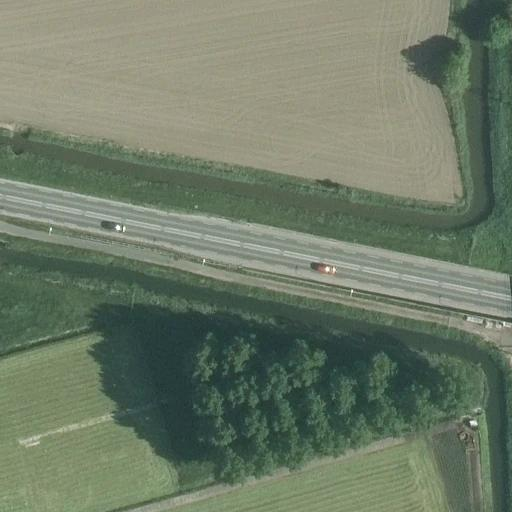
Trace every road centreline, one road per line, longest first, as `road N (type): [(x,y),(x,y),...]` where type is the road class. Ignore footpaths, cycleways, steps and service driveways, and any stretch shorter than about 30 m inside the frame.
road 1 (secondary): [(511,300),(0,197)]
road 2 (track): [(448,411),(90,511)]
